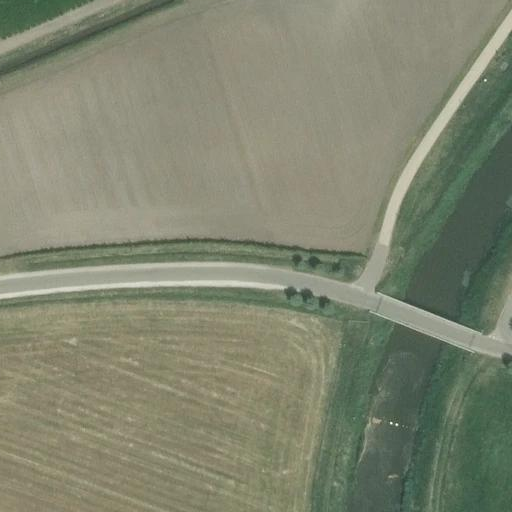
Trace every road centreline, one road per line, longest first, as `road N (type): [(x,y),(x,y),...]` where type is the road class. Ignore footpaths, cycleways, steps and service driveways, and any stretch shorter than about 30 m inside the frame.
road 1 (unclassified): [(0,288),(242,274),(308,282),(372,302)]
road 2 (track): [(0,87),(176,11),(222,0)]
road 3 (track): [(432,511),(454,398),(487,347)]
road 4 (unclassified): [(511,354),(372,302)]
